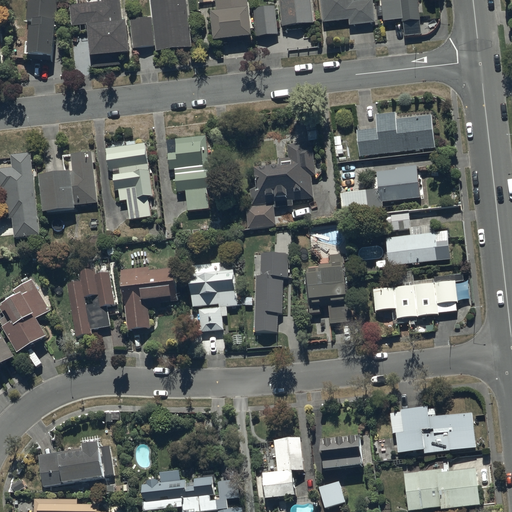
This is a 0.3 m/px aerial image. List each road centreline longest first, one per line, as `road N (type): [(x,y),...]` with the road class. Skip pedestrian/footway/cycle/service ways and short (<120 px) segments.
road 1 (residential): [(511,353),(304,377),(77,388),(40,401),(0,436)]
road 2 (residential): [(0,117),(481,64)]
road 3 (tertiary): [(511,340),(481,64)]
